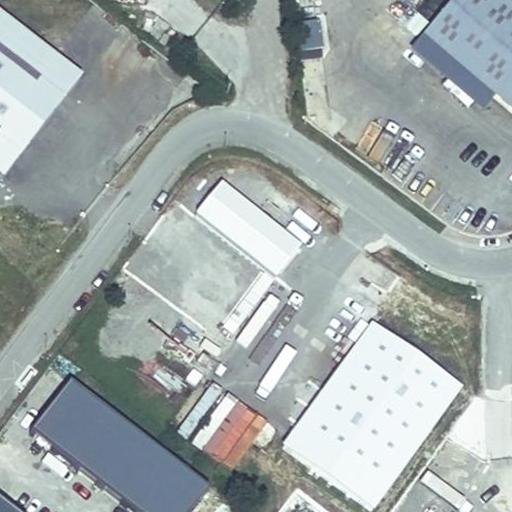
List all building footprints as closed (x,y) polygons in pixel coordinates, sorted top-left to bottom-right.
[(511,6),(504,0),(453,0),(423,37),(494,97),(511,111),(511,6)] [(81,77),(0,14),(0,178),(2,180),(81,77)] [(312,33),(290,36),(294,63),(316,60),(312,33)] [(494,97),(423,37),(409,53),(481,113),(494,97)] [(299,246),(220,184),(195,216),(274,278),(299,246)] [(190,213),(180,224),(210,251),(220,240),(190,213)] [(160,329),(211,366),(241,325),(190,288),(160,329)] [(367,511),(371,511),(460,390),(372,326),(282,451),(367,511)] [(185,440),(219,391),(202,379),(167,427),(185,440)] [(31,434),(134,511),(191,511),(210,488),(70,383),(31,434)] [(227,397),(192,444),(229,471),(264,424),(227,397)] [(13,511),(0,502),(0,511),(13,511)]
